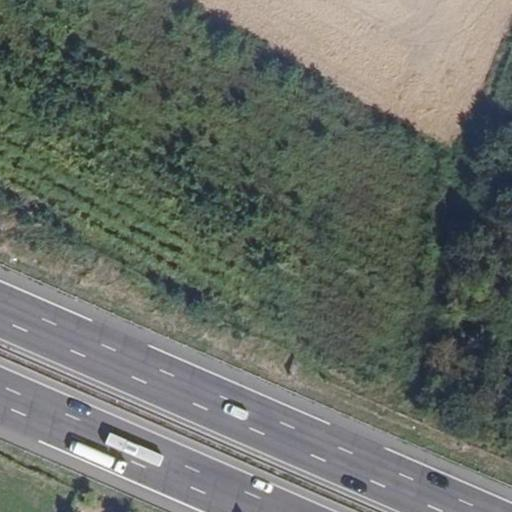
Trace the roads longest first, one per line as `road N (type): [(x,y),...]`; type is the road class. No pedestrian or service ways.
road 1 (motorway): [(463,511),(0,309)]
road 2 (motorway): [(0,397),(263,511)]
